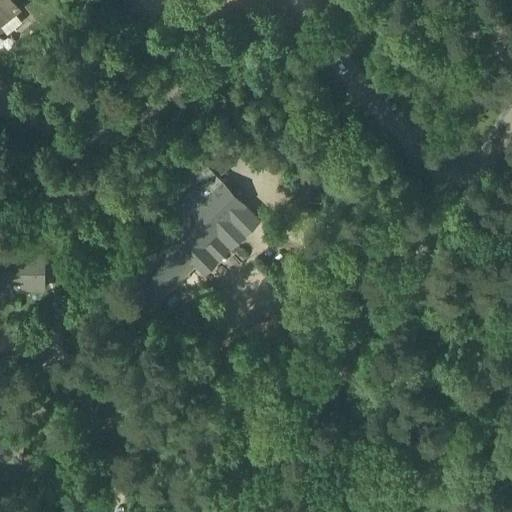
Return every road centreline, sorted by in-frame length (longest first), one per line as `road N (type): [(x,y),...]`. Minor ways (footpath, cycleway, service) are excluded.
road 1 (unclassified): [(237,511),(268,443),(454,192)]
road 2 (unclassified): [(454,192),(313,31)]
road 3 (track): [(411,253),(447,352),(501,388)]
road 4 (track): [(329,364),(390,447),(404,511)]
